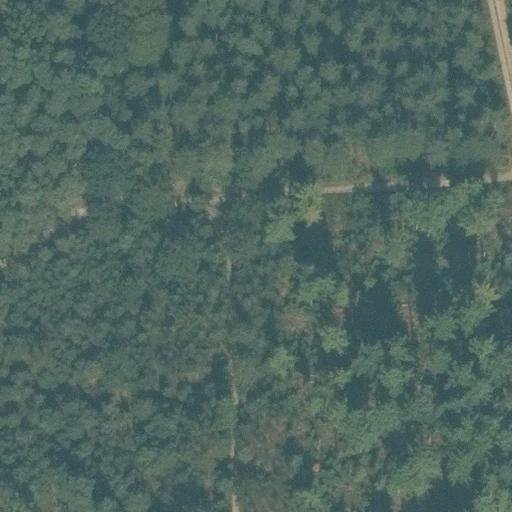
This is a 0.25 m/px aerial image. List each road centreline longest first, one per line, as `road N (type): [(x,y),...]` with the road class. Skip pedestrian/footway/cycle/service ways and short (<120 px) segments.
road 1 (track): [(228,195),(511,178)]
road 2 (track): [(0,266),(134,196),(228,195)]
